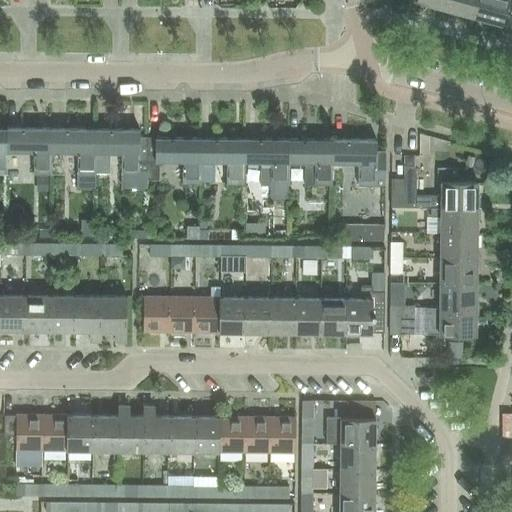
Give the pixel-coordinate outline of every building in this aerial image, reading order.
[(443,10),(445,0),(415,0),(415,2),(443,10)] [(471,17),(476,0),(445,0),(443,10),(471,17)] [(506,0),(476,0),(471,17),(499,25),(506,0)] [(50,175),(50,128),(7,128),(6,174),(7,174),(7,152),(33,152),(33,175),(50,175)] [(94,190),(94,129),(50,128),(50,175),(51,175),(51,152),(77,153),(77,190),(94,190)] [(139,130),(94,129),(94,190),(95,190),(95,153),(121,153),(121,176),(120,176),(120,190),(146,191),(147,162),(147,138),(139,138),(139,130)] [(155,162),(182,162),(182,184),(199,184),(200,138),(147,138),(147,162),(155,162)] [(243,185),(243,138),(200,138),(199,184),(200,184),(200,162),(226,163),(226,184),(243,185)] [(287,139),(243,138),(243,185),(244,185),(244,163),(261,163),(260,185),(269,185),(269,201),(288,201),(287,185),(287,139)] [(331,185),(332,139),(287,139),(287,185),(288,185),(288,163),(305,163),(305,185),(331,185)] [(332,139),(331,185),(332,185),(332,163),(358,164),(358,186),(385,186),(385,150),(376,150),(376,139),(332,139)] [(403,207),(403,179),(391,179),(391,207),(403,207)] [(441,208),(477,208),(477,182),(441,182),(441,196),(416,196),(416,179),(403,179),(403,207),(441,208)] [(477,233),(477,208),(441,208),(441,233),(477,233)] [(477,258),(477,233),(441,233),(440,258),(477,258)] [(0,255),(25,255),(25,243),(0,242),(0,255)] [(391,257),(402,257),(402,242),(391,242),(391,257)] [(51,256),(51,243),(25,243),(25,255),(51,256)] [(76,256),(76,244),(51,243),(51,256),(76,256)] [(100,256),(101,244),(76,244),(76,256),(100,256)] [(121,256),(121,245),(121,244),(101,244),(100,256),(121,256)] [(171,257),(171,245),(149,245),(149,257),(171,257)] [(197,258),(197,245),(171,245),(171,257),(197,258)] [(221,258),(222,245),(197,245),(197,258),(221,258)] [(247,258),(247,246),(222,245),(221,258),(247,258)] [(272,258),(272,246),(247,246),(247,258),(272,258)] [(297,258),(297,246),(272,246),(272,258),(297,258)] [(322,259),(322,246),(297,246),(297,258),(322,259)] [(347,259),(347,246),(322,246),(322,259),(347,259)] [(372,259),(372,247),(372,246),(347,246),(347,259),(372,259)] [(402,273),(402,257),(391,257),(391,273),(402,273)] [(477,284),(477,258),(440,258),(440,283),(477,284)] [(361,298),(347,298),(346,333),(373,333),(373,332),(384,332),(385,270),(372,270),(372,287),(361,286),(361,298)] [(477,309),(477,284),(440,283),(440,308),(477,309)] [(0,330),(25,331),(25,295),(0,295),(0,330)] [(50,331),(50,295),(25,295),(25,331),(50,331)] [(75,331),(75,296),(50,295),(50,331),(75,331)] [(100,341),(100,331),(100,296),(75,296),(75,331),(89,331),(89,341),(100,341)] [(100,296),(100,331),(115,331),(115,341),(125,341),(125,332),(126,332),(126,296),(100,296)] [(170,331),(171,297),(145,296),(144,331),(170,331)] [(196,332),(196,297),(171,297),(170,331),(196,332)] [(221,332),(221,297),(196,297),(196,332),(221,332)] [(246,332),(246,297),(221,297),(221,332),(246,332)] [(271,332),(271,298),(246,297),(246,332),(271,332)] [(296,333),(296,298),(271,298),(271,332),(296,333)] [(321,333),(321,298),(296,298),(296,333),(321,333)] [(346,333),(347,298),(321,298),(321,333),(346,333)] [(402,334),(402,308),(390,308),(390,334),(402,334)] [(415,317),(415,308),(402,308),(402,334),(415,334),(415,317)] [(440,308),(415,308),(415,317),(440,317),(440,334),(476,334),(477,309),(440,308)] [(142,451),(143,416),(128,416),(128,406),(118,406),(117,416),(117,451),(142,451)] [(169,451),(169,416),(153,416),(153,406),(143,406),(143,416),(142,451),(169,451)] [(42,450),(43,415),(16,414),(16,416),(16,435),(15,450),(42,450)] [(68,450),(68,415),(43,415),(42,450),(68,450)] [(93,450),(93,415),(68,415),(68,450),(93,450)] [(117,451),(117,416),(93,415),(93,450),(117,451)] [(16,435),(16,416),(4,416),(4,435),(16,435)] [(194,451),(194,416),(169,416),(169,451),(194,451)] [(219,452),(219,416),(194,416),(194,451),(219,452)] [(244,452),(244,417),(219,416),(219,452),(244,452)] [(269,452),(270,417),(244,417),(244,452),(269,452)] [(295,452),(295,417),(270,417),(269,452),(295,452)] [(339,444),(375,444),(375,418),(340,418),(339,444)] [(300,443),(312,444),(313,419),(301,419),(300,443)] [(312,469),(312,444),(300,443),(300,469),(312,469)] [(374,469),(375,444),(339,444),(339,468),(374,469)] [(374,494),(374,469),(339,468),(339,494),(374,494)] [(312,493),(312,469),(300,469),(300,493),(312,493)] [(42,496),(42,484),(15,484),(15,495),(42,496)] [(68,496),(68,485),(42,484),(42,496),(68,496)] [(92,497),(92,485),(68,485),(68,496),(92,497)] [(117,497),(117,485),(92,485),(92,497),(117,497)] [(142,497),(142,485),(117,485),(117,497),(142,497)] [(168,498),(168,485),(142,485),(142,497),(168,498)] [(194,498),(194,485),(168,485),(168,498),(194,498)] [(218,498),(218,486),(194,485),(194,498),(218,498)] [(244,499),(244,486),(218,486),(218,498),(244,499)] [(269,499),(269,486),(244,486),(244,499),(269,499)] [(289,499),(288,498),(289,486),(269,486),(269,499),(289,499)] [(311,511),(312,493),(300,493),(299,511),(311,511)] [(373,511),(374,494),(339,494),(338,511),(373,511)] [(66,511),(67,502),(45,502),(45,511),(66,511)] [(91,511),(92,502),(67,502),(66,511),(91,511)] [(117,511),(117,502),(92,502),(91,511),(117,511)] [(142,511),(142,502),(117,502),(117,511),(142,511)] [(168,511),(168,503),(142,502),(142,511),(168,511)] [(191,511),(192,503),(168,503),(168,511),(191,511)] [(217,511),(217,503),(192,503),(191,511),(217,511)] [(242,511),(243,503),(217,503),(217,511),(242,511)] [(268,511),(268,504),(243,503),(242,511),(268,511)]
